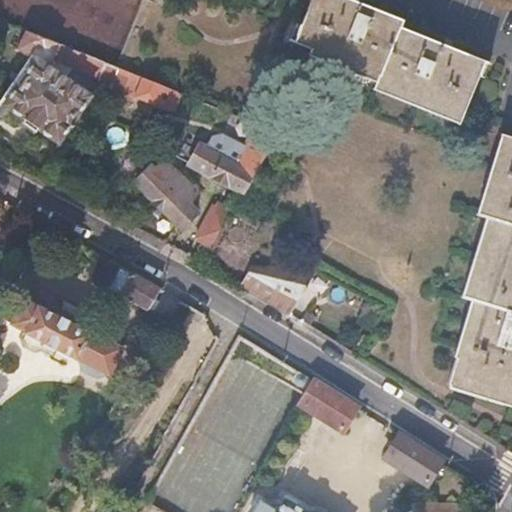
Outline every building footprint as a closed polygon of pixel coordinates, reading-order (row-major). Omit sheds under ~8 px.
[(401,20),(351,0),(310,0),(292,42),(377,76),(373,88),(459,123),(484,60),(400,26),(401,20)] [(107,63),(26,31),(16,50),(33,59),(3,103),(57,140),(89,93),(46,63),(52,55),(98,77),(107,63)] [(178,91),(144,77),(136,94),(171,107),(178,91)] [(189,163),(243,192),(278,132),(258,123),(243,151),(213,136),(207,146),(201,143),(189,163)] [(495,175),(482,216),(491,219),(467,299),(476,302),(459,357),(454,356),(447,380),(511,399),(511,136),(508,135),(495,175)] [(135,180),(179,227),(197,210),(189,201),(195,196),(195,191),(168,160),(160,159),(156,164),(152,164),(135,180)] [(195,236),(211,247),(229,216),(213,206),(195,236)] [(250,266),(239,283),(255,293),(284,310),(314,264),(250,266)] [(160,289),(132,273),(121,292),(148,310),(160,289)] [(10,316),(30,326),(25,336),(54,351),(58,344),(79,354),(91,330),(37,303),(36,306),(24,300),(17,313),(12,311),(10,316)] [(238,334),(223,360),(267,386),(282,362),(238,334)] [(355,407),(313,381),(299,404),(341,431),(355,407)] [(194,412),(177,441),(189,448),(204,420),(194,412)] [(426,484),(441,459),(399,433),(382,457),(426,484)] [(306,511),(283,498),(274,511),(258,501),(251,511),(306,511)] [(414,511),(462,511),(463,502),(414,500),(414,511)]
